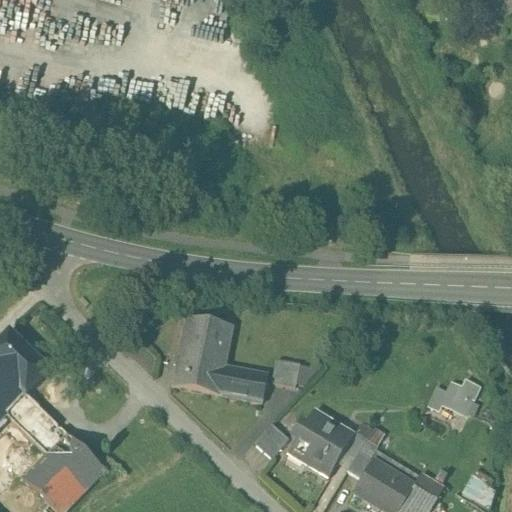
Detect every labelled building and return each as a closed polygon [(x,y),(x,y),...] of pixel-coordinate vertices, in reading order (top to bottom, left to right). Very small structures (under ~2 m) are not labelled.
[(229,333),(185,325),(173,390),(216,399),(221,372),(229,333)] [(54,382),(15,344),(0,359),(0,382),(28,409),(32,405),(54,382)] [(301,368),(277,363),(272,387),(296,391),(301,368)] [(263,380),(221,372),(216,399),(258,406),(263,380)] [(427,410),(471,420),(479,388),(448,381),(445,391),(432,388),(427,410)] [(28,409),(0,382),(0,437),(9,428),(28,409)] [(72,444),(32,405),(28,409),(9,428),(49,467),(72,444)] [(352,442),(313,417),(290,453),(308,464),(306,468),(328,481),(340,461),(352,442)] [(271,429),(252,450),(269,465),(288,444),(271,429)] [(352,442),(340,461),(352,468),(359,457),(366,444),(355,437),(352,442)] [(49,467),(30,487),(56,511),(81,511),(111,482),(72,444),(49,467)] [(359,457),(371,465),(380,451),(366,444),(359,457)] [(371,465),(359,457),(352,468),(348,474),(361,482),(371,465)] [(362,490),(376,467),(371,465),(361,482),(348,474),(345,479),(362,490)] [(362,490),(360,492),(383,506),(380,510),(382,511),(397,511),(412,488),(376,467),(362,490)] [(412,488),(397,511),(430,511),(442,493),(418,478),(412,488)] [(471,478),(461,495),(485,509),(495,493),(471,478)]
